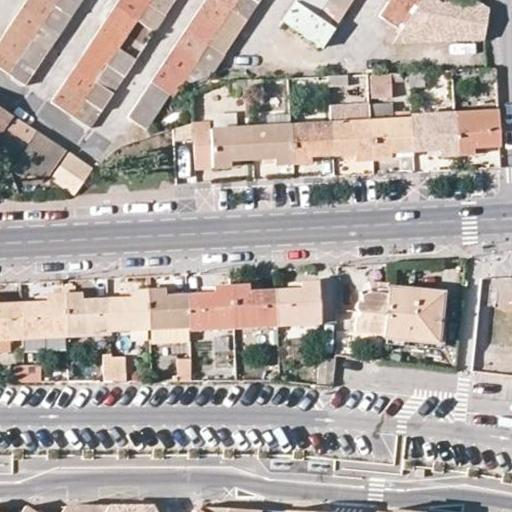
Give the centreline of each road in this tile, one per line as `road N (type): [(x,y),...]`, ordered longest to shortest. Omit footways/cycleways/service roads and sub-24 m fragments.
road 1 (tertiary): [(0,245),(511,217)]
road 2 (residential): [(0,483),(196,477)]
road 3 (residential): [(196,477),(374,495)]
road 4 (residential): [(374,495),(466,492),(511,502)]
